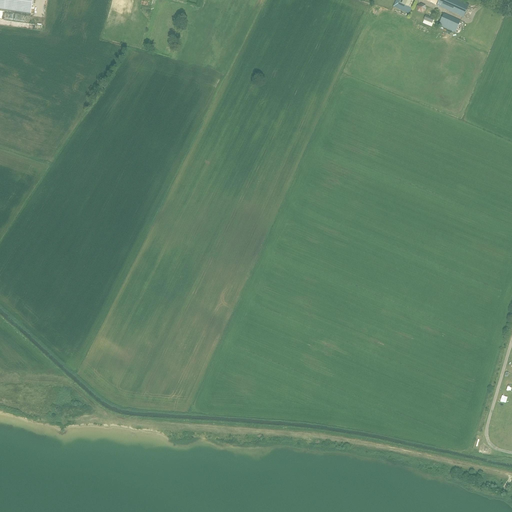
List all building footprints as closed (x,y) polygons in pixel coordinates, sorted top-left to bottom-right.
[(0,0),(0,8),(30,13),(32,0),(0,0)] [(410,0),(396,0),(394,5),(410,12),(415,2),(410,0)] [(469,5),(457,0),(438,0),(436,5),(463,17),(469,5)] [(9,20),(23,21),(24,13),(9,12),(9,20)] [(438,25),(455,32),(460,21),(443,13),(438,25)] [(433,18),(426,15),(423,20),(432,23),(433,18)]
